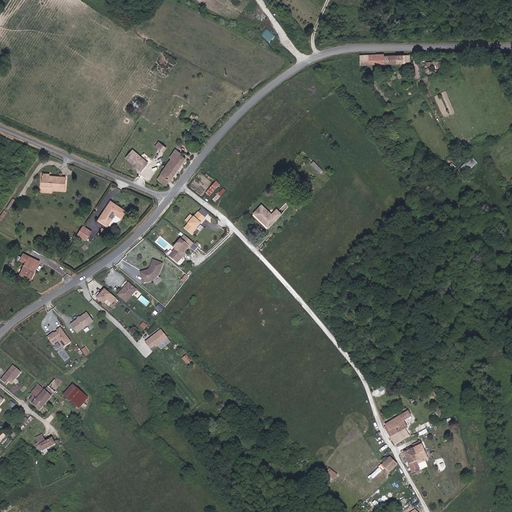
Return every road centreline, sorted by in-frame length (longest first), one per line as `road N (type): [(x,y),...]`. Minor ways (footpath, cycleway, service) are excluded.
road 1 (unclassified): [(179,185),(233,227),(357,366),(428,511)]
road 2 (tertiary): [(179,185),(245,106),(319,54),(511,45)]
road 3 (tertiary): [(0,334),(96,267),(168,199)]
road 4 (unclassified): [(168,199),(0,125)]
